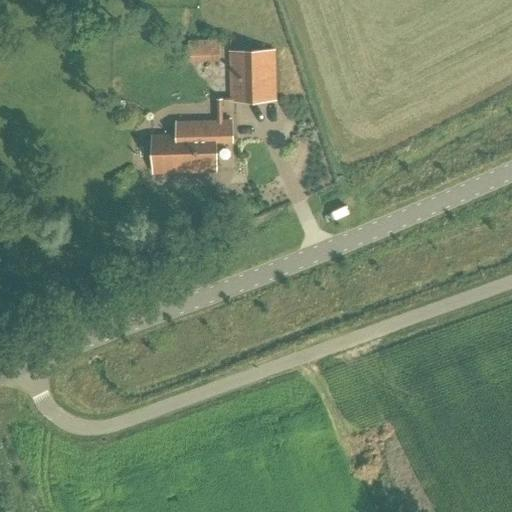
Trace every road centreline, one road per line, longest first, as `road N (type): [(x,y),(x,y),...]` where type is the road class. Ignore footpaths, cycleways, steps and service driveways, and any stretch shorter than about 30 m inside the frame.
road 1 (unclassified): [(29,370),(50,413),(93,432),(511,284)]
road 2 (tertiary): [(29,370),(511,170)]
